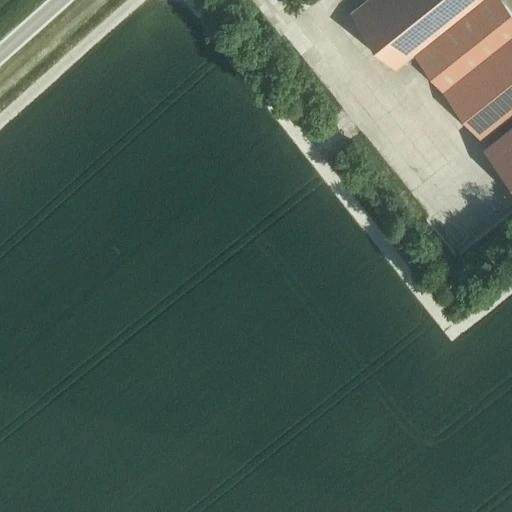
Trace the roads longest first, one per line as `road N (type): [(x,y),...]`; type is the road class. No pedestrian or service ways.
road 1 (track): [(187,0),(453,331),(511,285)]
road 2 (track): [(0,123),(138,0)]
